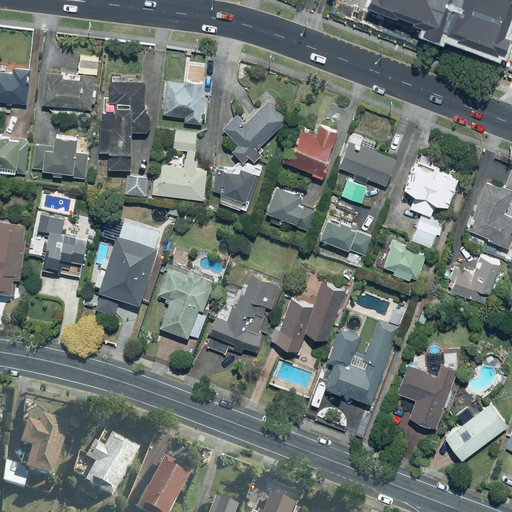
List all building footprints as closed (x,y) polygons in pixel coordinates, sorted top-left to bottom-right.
[(511,0),(374,0),(370,12),(507,60),(511,46),(511,0)] [(141,52),(124,51),(123,62),(140,63),(141,52)] [(79,72),(96,74),(98,53),(81,52),(79,72)] [(0,99),(6,101),(6,103),(11,104),(12,101),(27,103),(31,68),(13,66),(12,72),(0,70),(0,99)] [(63,73),(45,71),(42,103),(94,109),(96,90),(94,89),(95,75),(80,74),(79,79),(62,77),(63,73)] [(146,81),(109,79),(108,101),(114,101),(114,111),(101,111),(99,150),(108,151),(107,167),(130,168),(132,130),(150,131),(151,107),(145,107),(146,81)] [(185,82),(167,80),(163,113),(185,116),(184,121),(202,123),(207,82),(185,79),(185,82)] [(238,143),(231,149),(242,160),(248,154),(253,160),(261,152),(256,147),(286,119),(268,99),(245,122),(236,113),(222,126),(238,143)] [(288,145),(282,159),(323,176),(329,161),(326,160),(338,131),(321,124),(316,135),(301,129),(294,147),(288,145)] [(154,176),(152,193),(203,199),(207,169),(196,167),(197,159),(194,159),(197,131),(176,129),(173,148),(186,150),(184,166),(162,163),(160,176),(154,176)] [(29,138),(0,134),(0,173),(8,175),(8,171),(25,173),(29,138)] [(53,145),(35,143),(33,167),(53,170),(52,174),(86,178),(89,152),(76,150),(77,138),(54,135),(53,145)] [(396,158),(349,140),(338,166),(355,172),(353,177),(365,182),(367,177),(386,184),(396,158)] [(446,205),(455,177),(435,170),(437,167),(415,159),(404,189),(414,192),(409,207),(428,214),(433,201),(446,205)] [(223,183),(218,198),(248,208),(262,166),(239,160),(235,166),(216,166),(215,177),(223,183)] [(148,176),(127,174),(125,192),(146,195),(148,176)] [(367,187),(348,180),(342,195),(361,202),(367,187)] [(500,185),(484,180),(466,227),(488,235),(487,238),(508,246),(511,235),(511,227),(511,225),(511,214),(503,211),(505,207),(507,207),(511,193),(511,188),(500,184),(500,185)] [(300,194),(276,184),(266,211),(272,213),(269,220),(282,225),(283,220),(308,229),(315,209),(297,203),(300,194)] [(441,221),(422,214),(412,239),(431,247),(441,221)] [(65,217),(48,215),(48,218),(46,217),(44,228),(46,228),(45,230),(48,231),(46,242),(44,241),(43,248),(45,248),(41,268),(60,271),(61,265),(69,266),(70,260),(82,262),(86,239),(75,237),(75,235),(62,232),(65,217)] [(160,232),(122,219),(106,267),(102,266),(95,286),(99,287),(98,291),(100,292),(95,308),(114,314),(120,297),(139,303),(157,247),(155,246),(160,232)] [(326,219),(319,238),(365,255),(372,235),(356,229),(358,224),(352,222),(351,224),(341,221),(339,224),(326,219)] [(28,225),(0,220),(0,291),(10,293),(13,277),(20,278),(28,225)] [(427,251),(391,238),(389,246),(390,247),(383,266),(394,270),(393,273),(409,279),(411,276),(417,278),(427,251)] [(499,260),(478,253),(472,271),(453,265),(445,288),(485,302),(499,260)] [(172,262),(160,294),(169,298),(158,325),(188,337),(199,308),(204,309),(216,279),(172,262)] [(216,316),(209,333),(212,334),(208,345),(226,352),(228,346),(241,352),(243,346),(255,350),(262,333),(258,332),(264,316),(262,315),(266,305),(271,307),(280,284),(252,273),(244,295),(240,294),(235,307),(232,306),(227,320),(216,316)] [(346,290),(322,281),(314,305),(291,297),(280,328),(275,326),(270,339),(275,340),(274,342),(298,351),(305,331),(328,340),(346,290)] [(333,359),(324,383),(325,384),(325,386),(339,391),(340,389),(369,401),(399,325),(378,317),(359,365),(350,361),(360,334),(339,326),(327,357),(333,359)] [(437,374),(406,362),(396,390),(414,397),(408,414),(434,425),(456,369),(441,363),(437,374)] [(490,399),(443,434),(460,456),(461,455),(463,458),(496,433),(494,431),(507,422),(490,399)] [(23,472),(51,481),(69,423),(43,415),(40,425),(27,421),(19,447),(30,450),(23,472)] [(139,448),(111,434),(104,448),(94,443),(84,460),(94,466),(83,485),(111,500),(139,448)] [(169,511),(191,471),(164,457),(135,511),(169,511)] [(291,511),(295,504),(269,494),(262,511),(256,511),(251,510),(249,511),(291,511)] [(235,511),(238,505),(216,497),(209,511),(235,511)]
